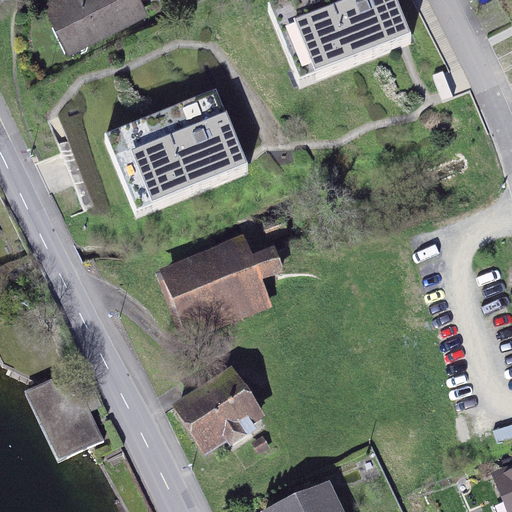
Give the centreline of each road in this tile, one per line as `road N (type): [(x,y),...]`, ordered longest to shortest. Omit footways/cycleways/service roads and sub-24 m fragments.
road 1 (primary): [(179,511),(0,151)]
road 2 (residential): [(511,158),(444,0)]
